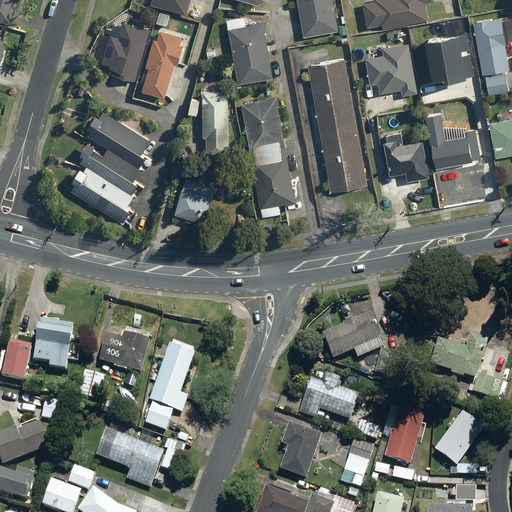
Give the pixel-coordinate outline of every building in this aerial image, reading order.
[(0,0),(0,18),(14,22),(19,0),(0,0)] [(150,0),(149,3),(184,14),(188,0),(150,0)] [(296,0),(304,37),(337,31),(331,0),(296,0)] [(382,24),(383,28),(428,20),(425,3),(433,1),(432,0),(373,0),(374,1),(362,3),(366,27),(382,24)] [(155,23),(165,25),(168,15),(158,12),(155,23)] [(484,74),(488,96),(508,92),(504,71),(508,70),(504,44),(505,44),(501,17),(473,22),(482,75),(484,74)] [(228,30),(237,84),(272,78),(264,32),(265,32),(263,22),(252,24),(252,25),(228,30)] [(111,75),(134,81),(138,67),(140,68),(142,59),(140,59),(148,30),(122,23),(118,38),(108,35),(101,63),(109,66),(108,69),(113,70),(111,75)] [(141,91),(163,98),(173,64),(177,66),(183,46),(178,45),(181,36),(159,30),(156,40),(153,39),(144,67),(148,67),(141,91)] [(0,65),(0,64),(3,65),(8,45),(5,44),(6,40),(2,32),(0,31),(0,65)] [(458,80),(473,77),(464,33),(449,36),(458,80)] [(373,43),(376,63),(395,60),(392,40),(373,43)] [(319,128),(355,122),(344,59),(307,66),(319,128)] [(365,68),(369,95),(384,92),(380,65),(365,68)] [(480,114),(473,77),(458,80),(465,117),(480,114)] [(205,137),(205,155),(228,155),(227,91),(201,91),(202,137),(205,137)] [(276,97),(241,104),(249,147),(253,146),(255,156),(285,150),(276,97)] [(93,139),(137,167),(145,155),(141,152),(148,141),(102,111),(86,135),(93,139)] [(430,143),(435,169),(471,162),(470,160),(479,158),(474,130),(466,131),(467,137),(444,141),(439,112),(423,115),(429,144),(430,143)] [(511,118),(489,123),(495,158),(511,154),(511,118)] [(355,122),(319,128),(330,192),(367,185),(355,122)] [(140,169),(137,167),(93,139),(79,162),(130,194),(137,182),(133,180),(140,169)] [(404,173),(406,181),(428,177),(422,141),(395,146),(394,140),(383,142),(388,175),(404,173)] [(285,150),(255,156),(256,165),(252,166),(260,209),(295,202),(285,150)] [(132,195),(85,166),(70,191),(121,223),(130,209),(125,206),(132,195)] [(182,168),(180,175),(186,177),(188,171),(182,168)] [(173,213),(203,222),(210,197),(209,196),(212,187),(184,179),(182,187),(180,187),(173,213)] [(325,332),(336,357),(385,336),(374,311),(325,332)] [(53,368),(69,370),(77,327),(45,321),(38,361),(54,363),(53,368)] [(432,363),(453,369),(452,371),(465,375),(466,373),(477,377),(489,338),(472,333),(468,346),(440,337),(432,363)] [(103,362),(145,373),(153,342),(127,335),(125,339),(110,335),(103,362)] [(5,376),(27,380),(33,350),(12,345),(5,376)] [(148,423),(168,431),(176,410),(184,413),(190,397),(183,394),(198,355),(173,346),(152,401),(156,402),(148,423)] [(377,371),(397,376),(403,352),(383,347),(377,371)] [(79,394),(100,400),(106,376),(86,371),(79,394)] [(474,390),(498,398),(504,380),(480,372),(474,390)] [(304,402),(352,419),(360,393),(341,386),(344,378),(327,373),(324,380),(313,376),(304,402)] [(44,418),(62,421),(65,402),(47,399),(44,418)] [(387,454),(413,461),(426,412),(400,405),(387,454)] [(436,448),(458,464),(486,426),(464,410),(436,448)] [(357,432),(377,439),(382,427),(362,419),(357,432)] [(282,468),(308,477),(324,433),(291,422),(284,443),(290,445),(282,468)] [(0,434),(0,450),(5,464),(52,447),(44,423),(20,432),(18,428),(0,434)] [(174,431),(182,435),(185,427),(178,424),(174,431)] [(130,478),(154,488),(167,453),(110,431),(100,456),(133,469),(130,478)] [(350,456),(369,462),(375,445),(356,439),(350,456)] [(348,445),(337,441),(333,451),(344,455),(348,445)] [(163,468),(176,473),(183,455),(170,450),(163,468)] [(459,467),(459,473),(478,473),(478,464),(459,464),(459,467)] [(70,483),(91,491),(97,474),(76,467),(70,483)] [(411,471),(393,468),(390,481),(409,484),(411,471)] [(0,487),(0,491),(30,501),(38,475),(21,469),(19,475),(6,471),(0,487)] [(360,486),(363,476),(355,473),(351,483),(360,486)] [(46,506),(63,511),(77,511),(85,492),(55,481),(46,506)] [(338,490),(346,493),(348,487),(340,484),(338,490)] [(256,511),(352,511),(356,503),(321,490),(319,496),(314,494),(311,502),(266,485),(256,511)] [(457,495),(457,500),(477,500),(477,485),(457,485),(457,488),(457,495)] [(82,511),(134,511),(122,507),(97,489),(81,511),(82,511)] [(402,511),(406,499),(379,493),(374,511),(402,511)]
